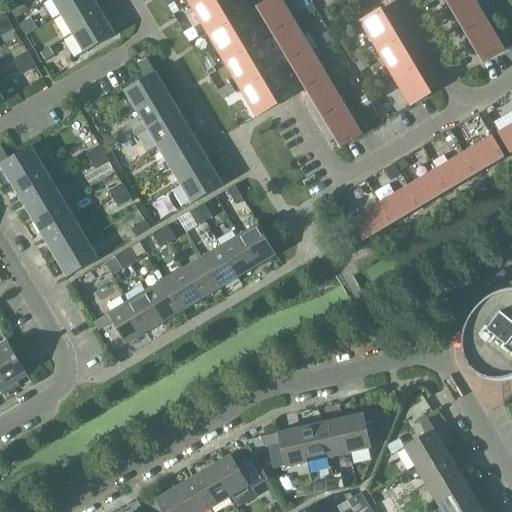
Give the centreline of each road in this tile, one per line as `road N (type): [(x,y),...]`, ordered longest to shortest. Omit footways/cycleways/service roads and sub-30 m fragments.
road 1 (residential): [(511,480),(447,369),(424,358),(257,395),(62,511)]
road 2 (residential): [(297,110),(342,184),(453,117),(463,96)]
road 3 (residential): [(0,425),(54,393),(66,367),(0,243)]
